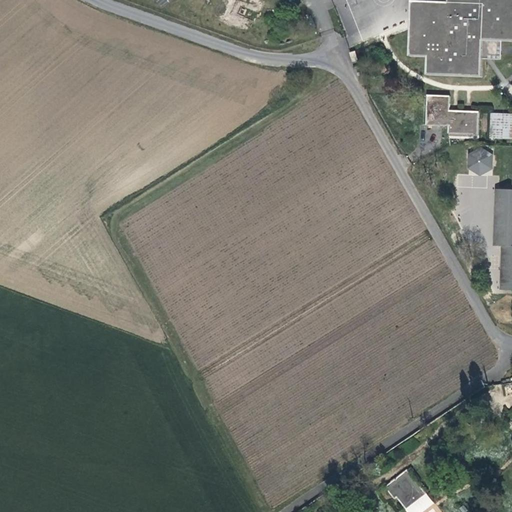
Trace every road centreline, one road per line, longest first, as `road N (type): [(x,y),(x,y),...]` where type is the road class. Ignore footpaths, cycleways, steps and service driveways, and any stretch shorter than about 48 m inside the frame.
road 1 (track): [(266,511),(111,225),(320,81),(322,62)]
road 2 (residential): [(511,345),(484,319),(333,65),(251,55),(94,0)]
